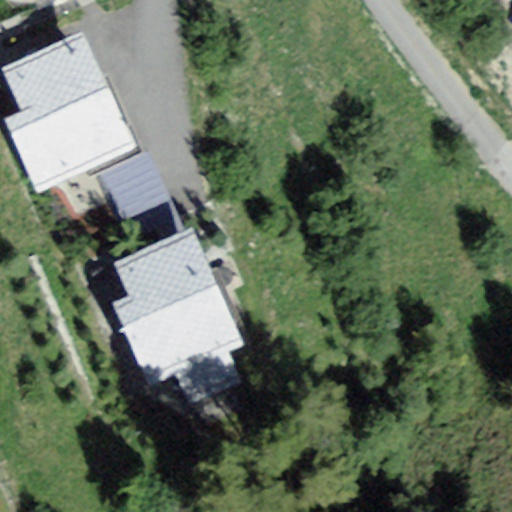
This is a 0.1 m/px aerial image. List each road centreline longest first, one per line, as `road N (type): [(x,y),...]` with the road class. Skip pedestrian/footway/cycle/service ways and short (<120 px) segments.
road 1 (track): [(511,223),(470,192),(372,0)]
road 2 (unknown): [(187,0),(211,120)]
